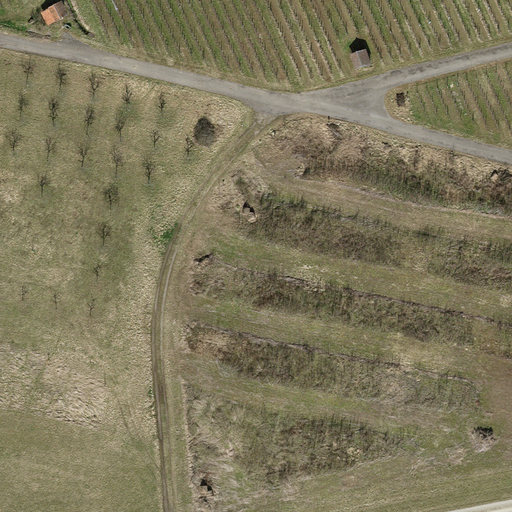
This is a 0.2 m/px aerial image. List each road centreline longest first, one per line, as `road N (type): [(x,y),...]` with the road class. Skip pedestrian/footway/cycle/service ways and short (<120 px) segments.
road 1 (track): [(172,511),(157,337),(166,273),(202,193),(260,125),(294,104),(511,49)]
road 2 (track): [(511,156),(0,36)]
